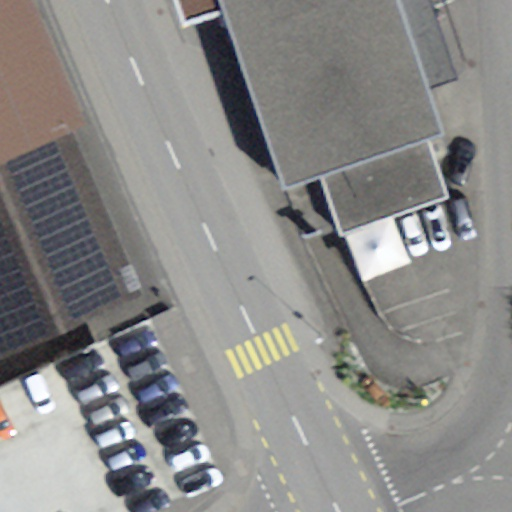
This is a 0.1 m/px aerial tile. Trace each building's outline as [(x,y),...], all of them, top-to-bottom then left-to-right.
[(0,0),(0,335),(130,280),(9,0),(0,0)] [(221,0),(173,0),(182,25),(225,11),(221,0)] [(221,0),(225,11),(285,185),(320,174),(339,232),(447,196),(427,136),(441,131),(396,0),(221,0)] [(57,362),(119,499),(210,457),(148,321),(57,362)] [(0,421),(0,452),(5,463),(41,447),(24,410),(0,421)]
